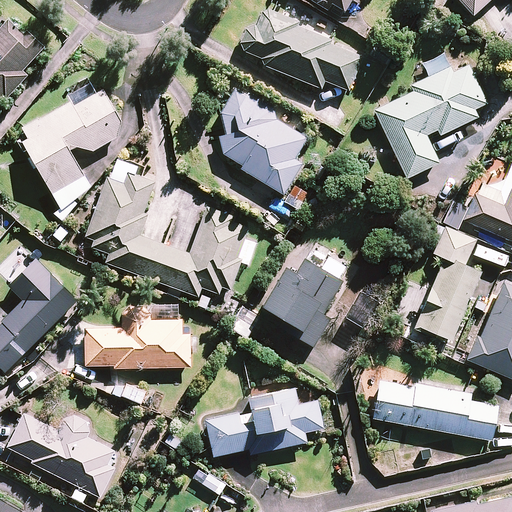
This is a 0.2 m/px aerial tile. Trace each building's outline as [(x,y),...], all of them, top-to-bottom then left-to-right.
[(310,0),(328,10),(331,5),(344,12),(351,1),(356,3),(357,0),(310,0)] [(458,0),(473,16),(490,0),(458,0)] [(244,50),(246,52),(264,60),(262,64),(320,89),(324,81),(348,91),(362,57),(316,38),(317,35),(295,25),(297,21),(264,8),(257,25),(255,25),(252,26),(250,27),(247,28),(245,29),(244,31),(242,34),(241,36),(241,38),(241,41),(241,43),(242,46),(243,48),(244,50)] [(42,48),(6,18),(0,25),(0,106),(24,78),(20,75),(42,48)] [(437,163),(427,141),(423,133),(434,128),(438,136),(476,118),(472,110),(485,104),(467,65),(451,72),(442,54),(422,63),(429,78),(411,86),(414,92),(374,111),(406,178),(437,163)] [(69,147),(91,152),(118,136),(120,122),(102,90),(96,94),(89,82),(67,95),(71,102),(22,130),(27,139),(22,142),(60,207),(91,189),(69,147)] [(221,113),(225,135),(218,136),(222,153),(242,165),(240,169),(283,194),(301,164),(293,160),(306,138),(272,118),(275,112),(236,88),(221,113)] [(200,287),(219,294),(223,285),(230,288),(242,256),(250,259),(260,231),(204,210),(188,254),(137,235),(157,180),(128,169),(123,184),(107,178),(85,237),(94,241),(92,247),(108,253),(105,263),(196,296),(200,287)] [(304,190),(290,184),(283,203),(297,208),(304,190)] [(511,187),(504,206),(474,194),(463,222),(501,238),(497,248),(511,254),(511,187)] [(474,240),(444,227),(433,254),(444,259),(415,326),(450,341),(479,273),(463,266),(474,240)] [(77,300),(33,258),(7,285),(23,300),(0,324),(0,366),(6,373),(77,300)] [(345,285),(306,260),(297,275),(286,268),(262,307),(300,331),(296,337),(312,347),(331,317),(326,314),(345,285)] [(511,286),(503,283),(480,338),(476,337),(466,360),(511,378),(511,286)] [(379,304),(360,293),(346,317),(365,328),(379,304)] [(148,308),(123,308),(123,328),(85,328),(85,368),(190,367),(189,335),(181,335),(181,320),(148,321),(148,308)] [(469,395),(380,379),(373,419),(491,440),(497,406),(468,401),(469,395)] [(155,393),(124,381),(117,397),(149,410),(155,393)] [(296,406),(292,386),(248,395),(251,411),(206,421),(213,456),(248,449),(250,454),(305,442),(303,432),(322,428),(316,402),(296,406)] [(93,425),(69,413),(60,432),(24,413),(6,450),(99,497),(121,454),(87,437),(93,425)] [(224,483),(199,469),(194,480),(218,494),(224,483)] [(511,511),(511,495),(431,511),(511,511)] [(23,511),(0,498),(0,511),(23,511)]
